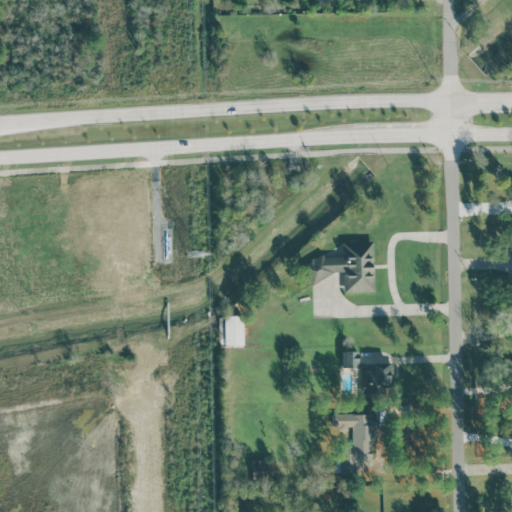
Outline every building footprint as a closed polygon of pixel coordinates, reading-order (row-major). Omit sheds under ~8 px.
[(374,292),(373,240),(344,240),(341,242),(341,256),(317,256),(306,262),(306,269),(308,275),(308,283),(313,283),(335,272),(338,272),(338,279),(344,292),(374,292)] [(242,344),(241,315),(218,316),(219,345),(242,344)] [(342,368),(358,367),(357,350),(341,351),(342,368)] [(391,363),(363,364),(364,385),(392,385),(391,363)] [(371,460),(372,414),(332,413),(331,427),(352,428),(351,448),(341,447),(340,472),(356,472),(356,460),(371,460)]
